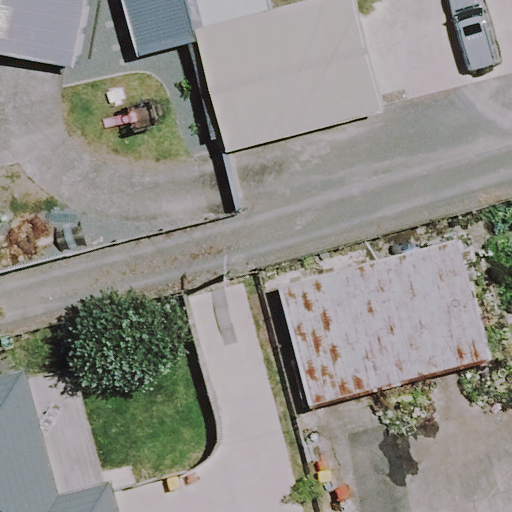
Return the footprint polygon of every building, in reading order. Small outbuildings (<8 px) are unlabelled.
[(0,0),(0,58),(68,71),(81,0),(0,0)] [(277,21),(272,0),(116,0),(132,62),(200,45),(228,157),(384,118),(355,2),(277,21)] [(492,367),(463,249),(280,294),(309,412),(492,367)] [(297,478),(254,336),(172,361),(215,502),(297,478)] [(66,480),(33,350),(0,358),(0,511),(129,511),(118,466),(66,480)]
